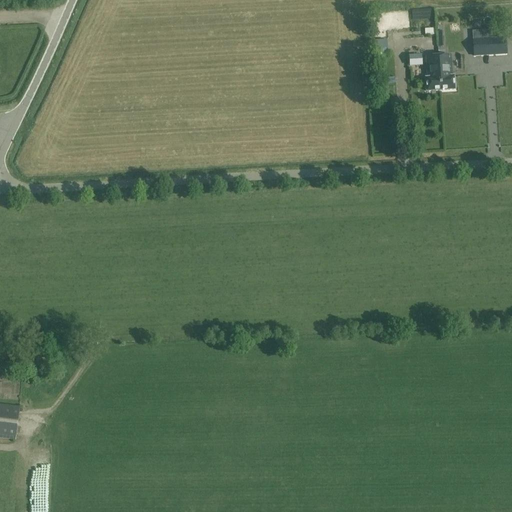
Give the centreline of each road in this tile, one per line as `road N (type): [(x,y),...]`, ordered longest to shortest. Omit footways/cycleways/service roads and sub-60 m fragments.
road 1 (unclassified): [(0,187),(511,162)]
road 2 (unclassified): [(15,123),(72,0)]
